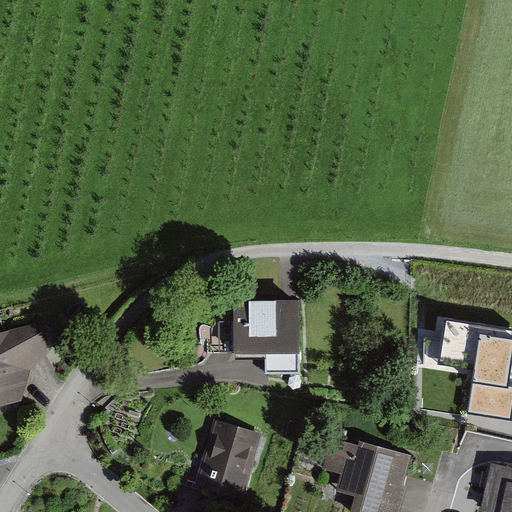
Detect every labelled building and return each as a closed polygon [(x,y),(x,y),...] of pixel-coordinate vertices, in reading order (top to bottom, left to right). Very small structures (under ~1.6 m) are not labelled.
[(296,305),(237,305),(237,354),(270,354),(270,371),(296,371),(296,305)] [(42,327),(0,335),(0,415),(22,410),(33,374),(51,355),(42,327)] [(264,435),(217,422),(198,487),(245,501),(264,435)] [(342,471),(337,488),(355,493),(350,510),(356,511),(379,511),(380,510),(385,511),(399,511),(408,481),(403,480),(412,451),(361,437),(359,441),(333,433),(324,466),(342,471)] [(511,511),(511,470),(492,466),(480,511),(511,511)]
